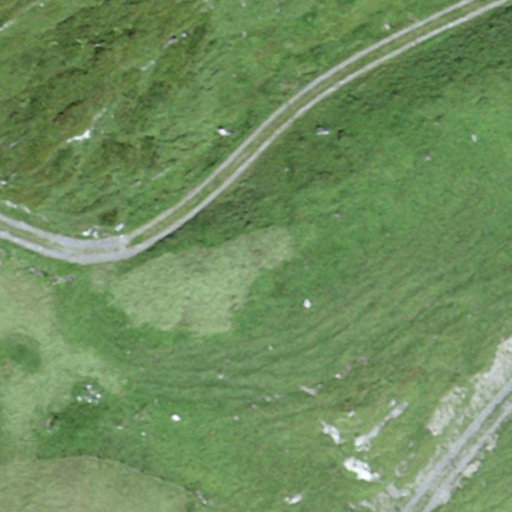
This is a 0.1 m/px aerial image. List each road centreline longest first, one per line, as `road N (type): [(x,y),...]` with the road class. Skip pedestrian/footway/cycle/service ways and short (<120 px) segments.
road 1 (track): [(494,0),(324,86),(159,232),(109,256),(59,252),(0,228)]
road 2 (track): [(416,511),(511,394)]
